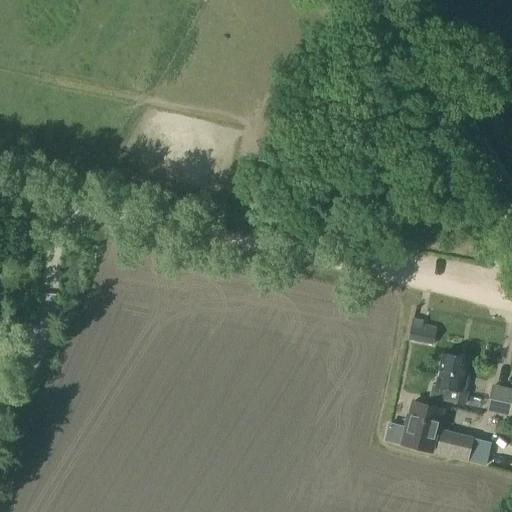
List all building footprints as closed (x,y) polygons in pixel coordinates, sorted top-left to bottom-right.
[(1,342),(18,342),(19,317),(2,317),(1,342)] [(413,319),(408,339),(432,345),(435,329),(422,326),(423,321),(413,319)] [(432,385),(429,398),(454,403),(463,405),(466,391),(463,391),(466,377),(462,376),(465,361),(441,356),(435,385),(432,385)] [(511,393),(504,392),(500,412),(511,415),(511,393)] [(401,446),(432,453),(442,412),(412,404),(401,446)] [(441,437),(437,454),(484,466),(487,454),(490,445),(470,441),(442,434),(441,437)]
